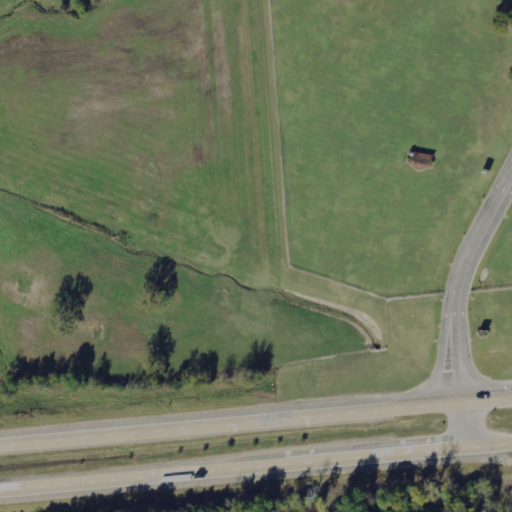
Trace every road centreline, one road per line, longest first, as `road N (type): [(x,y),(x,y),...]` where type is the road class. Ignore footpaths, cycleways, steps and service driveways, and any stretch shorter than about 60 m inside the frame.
road 1 (trunk): [(0,489),(511,445)]
road 2 (trunk): [(511,399),(0,439)]
